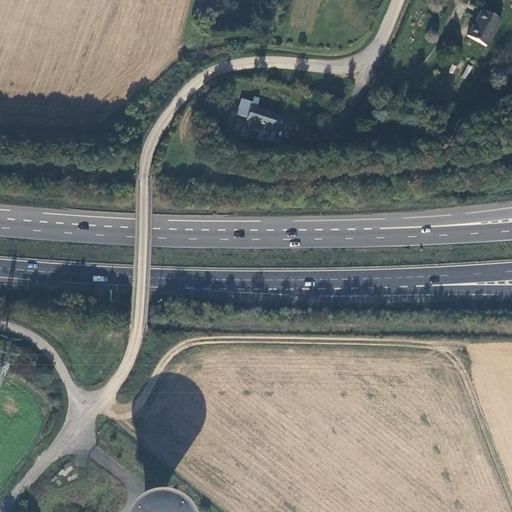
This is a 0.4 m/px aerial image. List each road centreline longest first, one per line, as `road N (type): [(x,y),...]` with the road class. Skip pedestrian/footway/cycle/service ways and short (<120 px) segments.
road 1 (unclassified): [(399,0),(363,62),(226,67),(171,111),(145,165),(137,327)]
road 2 (trunk): [(511,213),(100,234)]
road 3 (trunk): [(511,230),(100,234)]
road 4 (trunk): [(182,277),(511,290)]
road 5 (trunk): [(182,277),(511,270)]
road 6 (trunk): [(0,267),(182,277)]
road 7 (track): [(447,344),(511,498)]
road 8 (unclassified): [(0,511),(83,414)]
road 9 (unclassified): [(0,324),(48,350),(83,414)]
